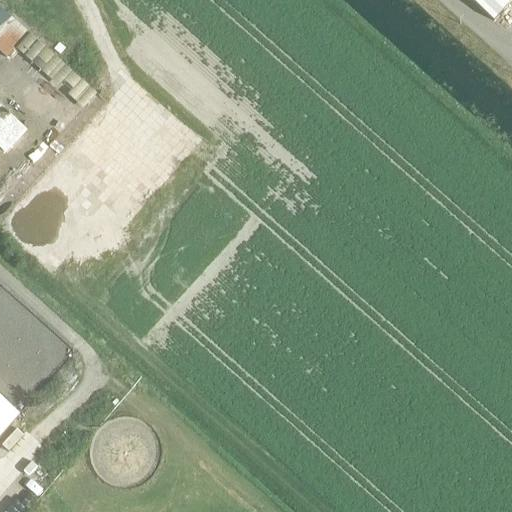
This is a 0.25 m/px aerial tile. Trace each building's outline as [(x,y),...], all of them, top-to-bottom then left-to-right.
[(511,0),(470,0),(494,21),(511,1),(511,0)] [(0,51),(7,58),(30,33),(11,16),(10,17),(0,8),(0,51)] [(28,56),(83,108),(98,92),(43,40),(28,56)] [(0,129),(7,122),(13,116),(0,103),(0,129)] [(7,122),(0,129),(0,148),(6,154),(23,136),(7,122)] [(0,439),(21,417),(0,397),(0,439)]
